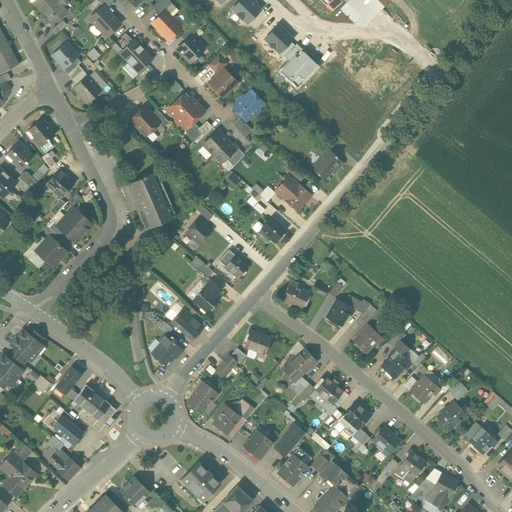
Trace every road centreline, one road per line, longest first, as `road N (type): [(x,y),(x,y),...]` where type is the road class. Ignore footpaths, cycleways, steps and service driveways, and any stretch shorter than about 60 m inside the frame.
road 1 (residential): [(503,511),(357,374),(254,296)]
road 2 (residential): [(70,128),(111,219),(30,310)]
road 3 (residential): [(371,159),(254,296)]
road 4 (residential): [(439,76),(398,38),(322,24),(284,0)]
road 5 (secondary): [(291,511),(241,466),(175,424)]
road 6 (secondary): [(138,399),(30,310)]
road 7 (residential): [(254,296),(166,397)]
road 8 (residential): [(179,70),(70,128)]
